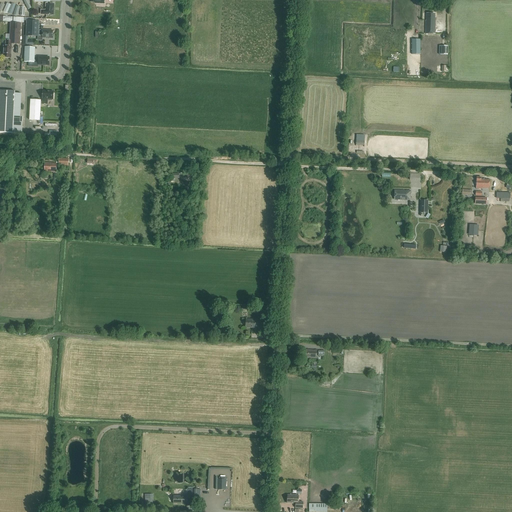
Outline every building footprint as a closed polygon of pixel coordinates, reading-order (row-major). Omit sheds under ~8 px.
[(30,12),(30,0),(21,0),(21,4),(25,4),(25,12),(30,12)] [(34,0),(35,1),(46,2),(45,14),(50,15),(52,15),(53,15),(54,15),(54,3),(50,3),(50,0),(34,0)] [(425,20),(425,34),(435,34),(435,16),(435,13),(426,13),(426,20),(425,20)] [(38,36),(39,34),(42,34),(42,38),(49,38),(49,39),(54,39),(54,36),(53,36),(53,30),(43,30),(39,30),(39,21),(27,21),(26,36),(38,36)] [(20,44),(21,29),(21,23),(11,23),(10,40),(6,40),(6,46),(4,46),(3,57),(11,58),(12,46),(11,46),(12,43),(20,44)] [(420,39),(412,39),(412,54),(420,54),(420,39)] [(448,45),(439,45),(439,55),(448,55),(448,45)] [(25,47),(25,62),(35,62),(38,62),(38,64),(45,65),(48,65),(49,65),(50,57),(39,57),(35,57),(35,47),(25,47)] [(15,101),(15,93),(15,91),(9,91),(9,89),(6,89),(6,90),(0,90),(0,120),(14,121),(14,116),(14,111),(14,106),(15,101)] [(31,99),(30,120),(40,120),(41,104),(43,104),(47,105),(48,99),(49,99),(49,100),(50,100),(52,101),(53,100),(53,99),(54,99),(54,91),(43,91),(42,98),(43,98),(43,102),(41,102),(41,100),(31,99)] [(14,116),(14,121),(13,127),(13,130),(22,130),(23,119),(20,116),(14,116)] [(56,163),(45,163),(44,172),(56,172),(56,163)] [(490,180),(481,180),(481,177),(476,177),(476,181),(476,189),(482,189),(482,188),(490,188),(490,180)] [(395,190),(394,199),(410,200),(410,197),(409,197),(409,194),(410,194),(411,191),(406,191),(406,192),(404,192),(404,191),(395,190)] [(510,193),(496,192),(496,198),(501,198),(501,201),(509,201),(509,198),(510,198),(510,193)] [(262,328),(262,320),(246,319),(246,327),(262,328)] [(316,358),(317,350),(304,350),(303,358),(316,358)] [(217,490),(226,490),(226,479),(218,479),(217,490)] [(192,500),(200,500),(200,489),(187,489),(187,493),(192,493),(192,500)] [(190,495),(173,495),(173,503),(187,504),(187,500),(190,500),(190,495)] [(292,496),(287,495),(287,503),(295,503),(295,508),(303,508),(303,502),(298,502),(298,496),(295,496),(295,495),(292,495),(292,496)] [(327,511),(327,504),(309,503),(308,511),(327,511)]
